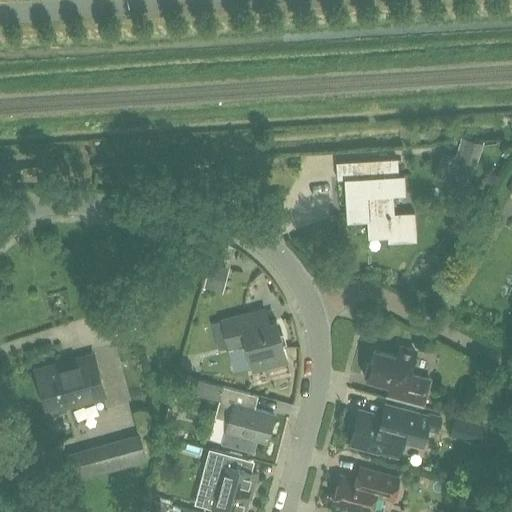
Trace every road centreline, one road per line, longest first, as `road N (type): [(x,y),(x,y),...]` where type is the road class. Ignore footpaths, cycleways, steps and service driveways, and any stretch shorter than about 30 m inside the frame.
road 1 (residential): [(312,307),(273,250),(218,214),(43,203),(0,233)]
road 2 (unclassified): [(0,14),(226,0)]
road 3 (residential): [(511,365),(370,294),(312,307)]
road 4 (residential): [(285,511),(316,398),(320,345),(312,307)]
